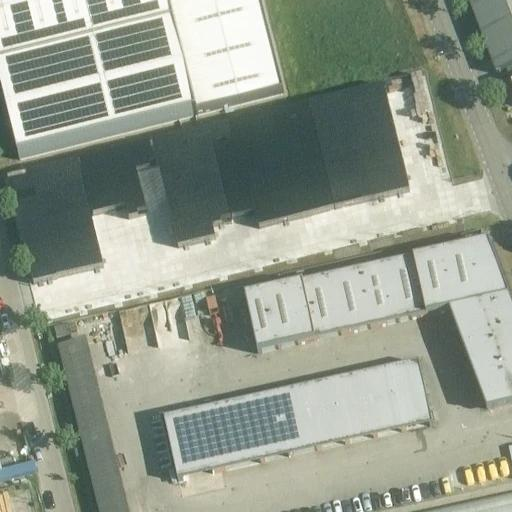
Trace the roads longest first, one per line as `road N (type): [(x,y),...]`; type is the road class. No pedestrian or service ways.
road 1 (unclassified): [(59,511),(0,274)]
road 2 (unclassified): [(500,180),(431,0)]
